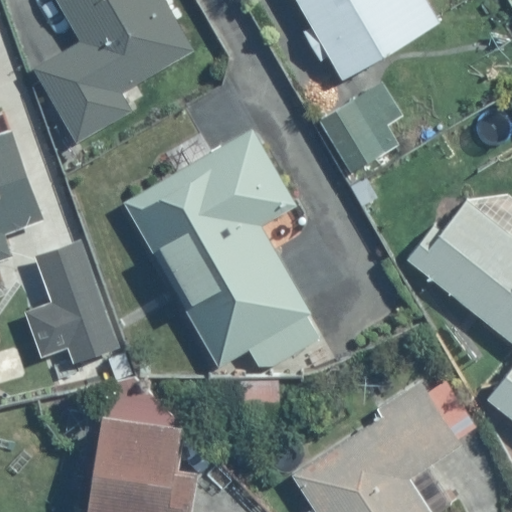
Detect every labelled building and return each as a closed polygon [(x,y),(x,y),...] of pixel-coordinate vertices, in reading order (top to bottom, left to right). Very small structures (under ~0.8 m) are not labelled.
[(189,37),(167,0),(64,0),(86,38),(36,67),(76,138),(135,105),(124,86),(194,46),(189,37)] [(303,0),(316,21),(305,27),(322,57),(332,51),(347,76),(355,71),(441,20),(429,0),(303,0)] [(350,168),(359,163),(415,132),(385,80),(321,117),(350,168)] [(270,368),(324,338),(330,335),(307,298),(264,225),(301,203),(256,127),(215,152),(130,203),(134,210),(221,363),(250,347),(256,343),(270,368)] [(0,248),(13,244),(8,229),(46,215),(16,129),(0,134),(0,248)] [(410,254),(511,336),(511,363),(488,393),(511,412),(511,234),(467,198),(436,236),(429,230),(410,254)] [(123,342),(121,337),(83,237),(41,253),(58,299),(31,309),(46,350),(70,341),(77,360),(123,342)] [(240,368),(240,404),(284,404),(284,368),(270,368),(240,368)] [(111,375),(105,416),(90,511),(190,511),(197,470),(183,468),(195,388),(111,375)] [(433,511),(406,471),(478,422),(449,380),(432,391),(421,376),(380,404),(385,412),(379,416),(298,471),(325,511),(433,511)]
